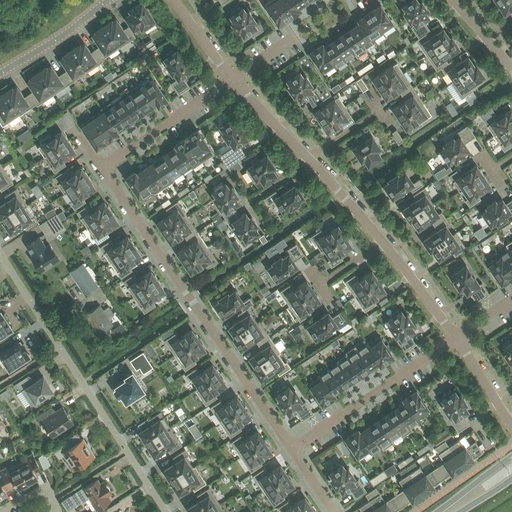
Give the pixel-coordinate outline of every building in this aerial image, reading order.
[(278,24),(290,16),(278,0),(269,0),(265,4),(278,24)] [(278,0),(290,16),(299,10),(292,0),(278,0)] [(307,1),(306,0),(292,0),(299,10),(300,10),(298,7),(307,1)] [(403,13),(409,21),(411,20),(414,24),(411,26),(419,38),(427,32),(430,30),(423,20),(428,16),(424,11),(427,9),(421,1),(419,2),(417,0),(405,0),(403,2),(405,4),(401,7),(404,12),(403,13)] [(511,8),(511,0),(503,0),(499,3),(502,8),(503,8),(506,12),(511,8)] [(131,12),(126,16),(134,28),(138,34),(143,31),(144,31),(156,23),(151,16),(154,14),(148,6),(145,8),(141,2),(139,3),(138,3),(138,4),(133,7),(132,7),(133,9),(131,11),(131,12)] [(392,22),(380,5),(369,13),(383,33),(381,30),(392,22)] [(259,23),(255,26),(252,21),(254,20),(249,11),(246,13),(243,8),(241,9),(239,6),(231,12),(233,14),(231,16),(235,21),(232,22),(238,31),(240,29),(244,34),(249,31),(253,36),(263,29),(259,23)] [(383,33),(369,13),(359,19),(375,42),(373,39),(383,33)] [(108,22),(104,26),(119,48),(135,36),(128,26),(123,29),(121,27),(122,27),(121,26),(121,27),(119,24),(119,23),(116,19),(112,21),(111,20),(109,22),(109,21),(108,22)] [(359,20),(361,22),(352,28),(367,51),(367,50),(366,48),(375,42),(359,19),(359,20)] [(99,42),(100,45),(95,48),(103,61),(103,60),(102,59),(119,48),(104,26),(99,29),(99,28),(98,29),(96,31),(97,32),(93,34),(96,38),(95,39),(98,43),(99,42)] [(367,51),(352,28),(342,35),(357,57),(367,51)] [(416,40),(426,55),(451,38),(451,37),(449,38),(443,29),(437,33),(437,32),(431,36),(427,32),(419,38),(416,40)] [(357,57),(342,35),(333,41),(345,60),(354,53),(357,57)] [(451,53),(458,48),(457,46),(457,45),(457,46),(452,39),(453,39),(452,38),(451,38),(426,55),(436,70),(440,67),(448,62),(445,58),(451,53)] [(324,47),(322,44),(322,45),(336,66),(345,60),(333,41),(324,47)] [(76,46),(72,49),(87,72),(103,61),(95,48),(96,50),(91,53),(89,51),(90,51),(87,47),(84,43),(80,45),(79,44),(77,46),(77,45),(76,46)] [(335,66),(336,66),(322,45),(315,49),(310,52),(324,73),(335,66)] [(141,57),(147,54),(145,51),(143,48),(137,52),(141,57)] [(66,66),(68,68),(62,72),(70,83),(87,72),(72,49),(67,53),(67,52),(65,53),(66,53),(64,55),(64,56),(61,58),(64,62),(63,62),(66,66)] [(389,58),(396,53),(393,49),(386,54),(389,58)] [(190,86),(182,76),(190,70),(187,65),(186,64),(184,61),(184,60),(177,50),(175,52),(174,52),(173,50),(166,55),(168,57),(167,57),(165,59),(169,64),(167,65),(172,73),(174,72),(178,78),(171,83),(179,94),(190,86)] [(304,54),(296,59),(300,65),(304,63),(307,68),(311,65),(304,54)] [(474,66),(468,57),(462,60),(456,64),(452,59),(448,62),(440,67),(444,73),(447,72),(453,81),(451,82),(476,65),(474,66)] [(376,84),(377,84),(379,88),(403,72),(396,62),(384,70),(380,73),(374,77),(377,81),(375,82),(376,83),(375,83),(376,84)] [(43,68),(43,69),(38,72),(53,94),(70,83),(62,72),(58,75),(56,73),(57,73),(54,69),(53,69),(50,65),(47,68),(46,67),(44,68),(44,67),(43,68)] [(477,66),(476,65),(451,82),(461,98),(465,95),(473,90),(470,86),(476,81),(476,80),(483,75),(482,74),(482,73),(477,67),(478,67),(477,66)] [(303,77),(299,72),(298,73),(296,70),(288,76),(289,78),(287,80),(291,85),(289,86),(294,95),(297,93),(300,99),(305,95),(309,100),(320,93),(316,87),(312,90),(309,85),(311,84),(305,75),(303,77)] [(30,94),(29,93),(37,105),(53,94),(38,72),(34,75),(33,74),(32,75),(33,76),(31,77),(31,78),(28,81),(31,85),(30,85),(33,89),(35,91),(30,94)] [(401,95),(413,87),(403,72),(379,88),(382,93),(383,94),(384,94),(385,93),(388,97),(393,93),(394,93),(398,91),(398,90),(401,95)] [(113,80),(116,83),(123,78),(121,75),(113,80)] [(166,99),(150,75),(140,82),(155,104),(157,102),(159,104),(166,99)] [(355,80),(363,91),(368,87),(361,77),(355,80)] [(131,90),(145,111),(155,104),(140,82),(138,83),(139,85),(131,90)] [(110,87),(108,84),(101,88),(103,92),(110,87)] [(8,89),(9,89),(4,92),(19,115),(33,106),(36,104),(37,105),(29,93),(23,97),(22,94),(19,90),(16,86),(13,88),(12,87),(10,89),(10,88),(8,89)] [(326,87),(322,89),(327,96),(330,93),(326,87)] [(396,114),(397,114),(400,118),(423,102),(413,87),(401,95),(405,100),(404,100),(400,103),(394,107),(397,111),(396,112),(395,113),(396,114)] [(131,90),(130,88),(120,95),(135,117),(145,111),(131,90)] [(473,90),(465,95),(467,99),(473,95),(475,93),(473,90)] [(0,111),(0,122),(2,126),(19,115),(4,92),(0,95),(0,111),(0,112),(0,111)] [(318,118),(318,117),(321,122),(345,106),(338,96),(334,99),(330,93),(327,96),(318,102),(322,107),(321,107),(322,107),(316,111),(319,115),(317,116),(318,118)] [(112,103),(111,101),(110,102),(125,124),(135,117),(120,95),(119,95),(120,97),(112,103)] [(360,95),(356,98),(360,105),(364,102),(363,100),(360,95)] [(91,100),(89,96),(81,102),(84,105),(91,100)] [(100,108),(102,110),(101,110),(117,133),(118,132),(116,130),(125,124),(110,102),(100,108)] [(419,123),(432,115),(423,102),(400,118),(403,122),(402,123),(403,124),(404,124),(405,123),(408,127),(414,123),(418,121),(419,123)] [(343,129),(355,121),(345,106),(321,122),(324,126),(324,128),(325,127),(325,128),(327,127),(329,131),(335,127),(339,124),(340,124),(343,129)] [(491,107),(480,115),(494,135),(511,122),(511,111),(510,109),(498,118),(491,107)] [(117,133),(101,110),(91,117),(107,140),(117,133)] [(67,111),(61,115),(68,126),(74,122),(67,111)] [(81,124),(96,146),(107,140),(91,117),(81,124)] [(228,141),(217,149),(221,155),(220,155),(227,167),(237,160),(245,154),(238,144),(246,138),(243,133),(242,132),(240,129),(240,128),(239,128),(233,118),(231,120),(230,120),(228,118),(222,122),(223,124),(223,125),(221,126),(225,132),(223,133),(228,141)] [(511,122),(494,135),(504,150),(511,144),(511,138),(511,137),(511,136),(511,122)] [(462,152),(468,148),(464,143),(474,136),(467,125),(456,133),(459,137),(454,140),(453,138),(444,143),(446,146),(441,149),(442,151),(439,153),(445,161),(447,160),(449,161),(454,158),(456,160),(464,154),(462,152)] [(213,154),(197,129),(187,136),(203,161),(213,154)] [(396,129),(391,133),(398,143),(403,140),(396,129)] [(41,144),(37,146),(45,158),(69,141),(65,135),(64,135),(61,131),(52,137),(50,134),(39,141),(41,144)] [(366,135),(357,141),(359,144),(353,148),(355,151),(355,152),(356,152),(359,157),(358,157),(359,158),(361,156),(363,159),(364,158),(368,164),(380,156),(376,150),(380,148),(372,136),(368,138),(366,135)] [(203,161),(187,136),(177,143),(193,167),(203,161)] [(71,146),(72,145),(69,141),(45,158),(54,172),(65,164),(62,159),(74,151),(71,146)] [(176,144),(177,146),(168,152),(182,172),(181,170),(189,164),(192,168),(193,167),(177,143),(176,144)] [(182,172),(168,152),(158,159),(173,181),(174,180),(173,178),(182,172)] [(268,158),(267,155),(261,159),(259,156),(250,162),(252,165),(245,169),(253,181),(260,177),(264,183),(276,174),(272,169),(275,167),(273,164),(273,163),(272,163),(269,158),(270,158),(269,157),(268,158)] [(173,181),(158,159),(148,165),(164,188),(173,181)] [(237,160),(227,167),(232,173),(242,167),(237,160)] [(81,167),(76,171),(72,165),(54,178),(64,193),(88,177),(85,171),(84,172),(81,167)] [(148,165),(141,170),(139,172),(151,190),(152,190),(154,194),(164,188),(148,165)] [(459,168),(449,176),(459,191),(483,174),(480,169),(479,170),(476,165),(463,174),(459,168)] [(0,188),(1,190),(13,182),(2,166),(0,167),(0,188)] [(135,171),(127,177),(141,197),(151,190),(139,172),(136,174),(135,171)] [(386,187),(386,188),(384,189),(389,196),(390,194),(391,195),(393,197),(402,190),(402,191),(407,187),(408,186),(412,192),(423,184),(419,178),(412,183),(404,172),(398,176),(397,174),(389,180),(390,181),(384,185),(386,187)] [(487,180),(484,175),(483,174),(459,191),(461,190),(467,199),(465,200),(469,206),(480,199),(476,194),(489,185),(486,180),(487,180)] [(91,183),(92,182),(88,177),(64,193),(64,194),(68,191),(74,199),(70,202),(74,208),(85,201),(81,196),(94,187),(91,183)] [(226,209),(222,212),(225,218),(236,211),(233,205),(238,202),(234,197),(237,195),(231,187),(229,188),(225,183),(223,184),(222,182),(213,187),(215,190),(213,191),(217,196),(214,198),(220,206),(222,205),(226,209)] [(283,210),(290,206),(291,208),(298,202),(297,201),(303,197),(302,195),(301,194),(304,193),(299,186),(297,187),(296,187),(295,185),(285,192),(285,191),(280,195),(279,196),(276,190),(264,198),(268,204),(275,199),(283,210)] [(409,218),(410,219),(433,203),(427,194),(429,193),(425,186),(413,194),(416,199),(410,203),(410,204),(403,209),(404,210),(404,211),(409,217),(408,217),(409,218)] [(1,217),(3,216),(5,219),(23,207),(27,204),(16,188),(4,196),(7,201),(6,202),(6,201),(1,205),(0,205),(0,215),(0,216),(0,215),(1,217)] [(511,199),(505,204),(502,199),(496,202),(495,200),(486,205),(488,208),(483,211),(484,213),(481,215),(487,223),(489,221),(491,223),(496,220),(497,222),(506,216),(504,214),(509,211),(511,215),(511,214),(511,199)] [(160,228),(161,228),(164,232),(187,216),(177,201),(165,209),(169,214),(164,217),(157,222),(160,226),(160,227),(160,228)] [(88,205),(77,212),(87,228),(112,211),(108,206),(107,206),(104,202),(91,210),(88,205)] [(432,205),(434,204),(433,203),(410,219),(412,218),(418,228),(424,224),(424,225),(431,220),(434,225),(445,217),(441,211),(437,214),(432,205)] [(23,207),(5,219),(7,222),(6,223),(6,224),(10,231),(10,230),(11,231),(16,228),(21,225),(22,224),(26,229),(38,221),(28,205),(24,208),(23,207)] [(44,213),(48,219),(56,213),(52,208),(44,213)] [(57,214),(61,220),(66,217),(62,211),(57,214)] [(114,217),(115,217),(112,211),(87,228),(98,243),(108,236),(105,230),(117,222),(114,217)] [(245,212),(240,216),(236,211),(225,218),(229,224),(234,221),(237,226),(234,227),(240,236),(242,234),(246,239),(248,238),(249,241),(258,235),(256,233),(258,231),(254,226),(257,225),(251,216),(249,218),(245,212)] [(39,224),(46,235),(63,224),(61,220),(57,214),(56,213),(48,219),(39,224)] [(218,213),(212,218),(216,224),(223,220),(218,213)] [(462,216),(466,223),(470,220),(466,213),(462,216)] [(178,237),(183,234),(186,239),(197,231),(187,216),(164,232),(167,236),(166,237),(167,238),(168,238),(171,242),(178,237)] [(430,249),(430,250),(456,232),(455,232),(452,235),(446,226),(449,223),(445,217),(434,225),(437,230),(430,234),(431,235),(430,235),(424,240),(424,241),(425,242),(429,248),(430,249)] [(222,220),(216,225),(221,231),(227,226),(222,220)] [(310,236),(321,252),(325,249),(345,236),(341,231),(342,231),(341,229),(341,230),(338,225),(330,230),(326,233),(322,228),(310,236)] [(184,262),(208,246),(197,231),(186,239),(189,244),(184,247),(177,252),(180,256),(180,257),(181,258),(181,257),(184,262)] [(454,256),(466,248),(456,232),(430,250),(431,250),(433,249),(439,258),(444,255),(445,255),(451,251),(454,256)] [(264,234),(259,237),(263,242),(268,239),(264,234)] [(111,239),(100,247),(110,262),(135,246),(131,240),(130,241),(127,236),(115,245),(111,239)] [(348,239),(347,240),(345,236),(325,249),(331,258),(327,260),(331,267),(343,259),(339,254),(344,250),(351,245),(348,241),(349,241),(348,239)] [(35,260),(34,260),(40,270),(58,258),(49,244),(45,247),(39,237),(27,245),(36,259),(35,260)] [(277,242),(265,250),(270,257),(282,249),(277,242)] [(296,266),(293,261),(304,254),(296,243),(285,250),(288,254),(282,258),(281,257),(273,262),(274,264),(268,267),(270,270),(268,272),(272,278),(274,277),(275,277),(276,279),(296,266)] [(505,244),(507,247),(498,254),(511,273),(511,272),(511,271),(511,253),(505,244)] [(138,252),(138,251),(135,246),(110,262),(121,277),(131,270),(128,265),(141,256),(138,252)] [(206,269),(218,261),(208,246),(184,262),(187,266),(186,266),(187,268),(188,267),(191,272),(198,267),(203,264),(206,269)] [(511,277),(511,276),(511,273),(498,254),(499,256),(488,263),(492,269),(489,271),(495,278),(497,277),(501,283),(503,282),(503,283),(504,282),(511,277)] [(314,256),(308,260),(311,265),(318,261),(314,256)] [(82,262),(69,271),(84,293),(97,285),(82,262)] [(463,286),(467,293),(469,291),(476,303),(489,294),(482,282),(479,284),(473,276),(470,271),(466,265),(464,266),(462,263),(453,269),(455,272),(454,273),(456,277),(456,278),(457,279),(454,281),(459,289),(463,286)] [(356,273),(344,281),(354,296),(378,280),(375,276),(376,275),(375,274),(374,275),(371,270),(364,275),(359,278),(356,273)] [(134,274),(124,281),(134,296),(158,280),(154,275),(150,271),(138,279),(134,274)] [(491,278),(487,273),(482,276),(485,282),(491,278)] [(161,286),(162,285),(158,280),(134,296),(144,312),(155,304),(151,299),(164,291),(161,286)] [(291,283),(279,291),(289,306),(313,290),(310,286),(310,285),(310,284),(309,285),(306,280),(299,285),(294,288),(291,283)] [(381,284),(381,285),(378,280),(354,296),(365,311),(376,303),(373,298),(378,295),(385,290),(382,286),(382,285),(381,284)] [(266,285),(260,289),(265,297),(271,293),(266,285)] [(260,289),(256,291),(261,299),(265,297),(260,289)] [(316,294),(313,290),(289,306),(300,321),(311,313),(308,308),(312,305),(320,300),(317,296),(317,295),(316,294)] [(233,309),(239,305),(242,311),(249,306),(253,303),(249,297),(242,302),(235,291),(228,295),(227,293),(219,299),(220,300),(215,304),(216,307),(214,308),(219,315),(221,313),(221,314),(223,316),(233,309)] [(268,295),(265,297),(268,301),(276,296),(273,291),(268,295)] [(99,305),(86,314),(99,333),(112,325),(108,318),(114,314),(109,306),(102,310),(99,305)] [(251,313),(253,312),(249,306),(242,311),(238,314),(241,318),(234,323),(235,323),(229,327),(236,336),(257,322),(251,313)] [(408,333),(413,329),(410,324),(412,322),(407,314),(404,316),(401,310),(399,312),(397,309),(389,315),(391,317),(389,318),(392,324),(390,325),(396,334),(398,332),(401,337),(397,340),(405,351),(415,343),(408,333)] [(0,335),(11,329),(12,328),(12,327),(6,318),(7,318),(4,314),(3,314),(1,312),(1,311),(1,310),(0,310),(0,335)] [(329,329),(335,325),(338,329),(349,321),(342,310),(331,317),(328,312),(308,326),(309,328),(309,329),(307,330),(312,337),(314,335),(314,336),(315,336),(316,338),(322,334),(323,336),(331,330),(329,329)] [(369,314),(374,321),(377,319),(372,312),(369,314)] [(369,314),(366,316),(370,323),(370,324),(374,321),(369,314)] [(257,322),(236,336),(234,338),(235,339),(234,339),(240,347),(241,348),(248,343),(249,344),(255,340),(258,345),(270,337),(259,321),(257,322)] [(121,325),(112,331),(117,337),(125,332),(121,325)] [(298,328),(291,333),(294,338),(302,333),(298,328)] [(176,332),(164,340),(174,355),(198,339),(195,335),(196,334),(195,333),(194,333),(191,329),(184,334),(179,337),(176,332)] [(379,336),(368,343),(380,361),(379,362),(381,365),(393,357),(379,336)] [(279,354),(281,352),(270,337),(258,345),(262,350),(255,354),(256,355),(250,358),(256,367),(257,368),(278,353),(279,354)] [(9,339),(0,345),(0,354),(8,367),(9,368),(10,367),(29,355),(29,356),(30,355),(29,354),(26,350),(27,349),(22,341),(21,342),(20,341),(21,341),(20,340),(19,340),(14,344),(9,339)] [(202,343),(201,343),(198,339),(174,355),(185,370),(196,362),(193,357),(198,354),(205,349),(202,345),(202,344),(202,343)] [(380,361),(368,343),(367,343),(358,349),(370,367),(379,362),(380,361)] [(345,352),(346,354),(360,374),(370,367),(358,349),(355,345),(345,352)] [(131,360),(136,369),(140,367),(143,373),(152,367),(142,353),(131,360)] [(291,367),(287,361),(285,362),(279,354),(278,353),(257,368),(256,367),(254,369),(261,379),(269,374),(269,375),(276,370),(279,375),(291,367)] [(337,361),(338,363),(350,381),(360,374),(346,354),(337,361)] [(329,369),(342,387),(350,381),(338,363),(329,369)] [(189,380),(191,379),(197,388),(218,373),(216,370),(216,369),(216,368),(215,368),(212,364),(205,369),(200,372),(197,367),(185,375),(189,380)] [(319,375),(320,376),(332,394),(333,393),(342,387),(329,369),(319,375)] [(116,388),(114,389),(119,396),(121,395),(126,402),(144,390),(132,372),(125,377),(126,379),(115,386),(116,388)] [(222,378),(218,373),(197,388),(195,389),(205,405),(217,397),(214,392),(218,389),(225,384),(222,380),(223,379),(222,378)] [(29,375),(13,385),(18,392),(16,394),(24,407),(30,404),(31,405),(53,391),(43,376),(33,382),(29,375)] [(335,396),(333,393),(332,394),(320,376),(309,383),(323,404),(335,396)] [(284,409),(286,408),(290,413),(295,409),(302,420),(313,413),(305,402),(301,405),(298,400),(300,398),(294,390),(292,391),(289,386),(287,387),(285,385),(277,391),(278,393),(277,394),(280,399),(278,401),(284,409)] [(6,389),(0,393),(0,398),(1,400),(10,395),(6,389)] [(451,389),(442,395),(444,397),(442,399),(446,404),(444,406),(449,414),(452,412),(455,417),(451,420),(458,431),(469,424),(462,413),(467,410),(464,404),(466,403),(460,394),(458,396),(454,391),(452,392),(451,389)] [(404,399),(406,402),(407,401),(419,418),(429,411),(416,391),(404,399)] [(221,399),(210,407),(220,422),(243,406),(240,402),(241,401),(240,400),(237,396),(230,401),(229,401),(225,404),(221,399)] [(317,405),(314,399),(309,402),(313,408),(317,405)] [(407,401),(406,402),(397,407),(411,427),(420,421),(419,418),(407,401)] [(247,410),(246,410),(243,406),(220,422),(230,437),(242,429),(238,424),(243,421),(250,416),(247,412),(248,411),(247,410)] [(61,432),(61,431),(73,423),(63,407),(54,412),(50,407),(36,416),(43,428),(47,426),(53,435),(52,436),(56,434),(57,435),(61,432)] [(402,437),(412,429),(411,427),(397,407),(387,414),(400,435),(402,437)] [(145,440),(146,439),(149,443),(171,428),(160,411),(148,419),(151,424),(140,432),(140,433),(144,439),(145,440)] [(378,420),(392,440),(400,435),(387,414),(378,420)] [(194,415),(191,417),(195,424),(199,421),(194,415)] [(383,449),(393,442),(392,440),(378,420),(368,427),(380,445),(383,449)] [(370,451),(371,452),(380,445),(368,427),(360,433),(359,434),(370,451)] [(170,453),(182,445),(171,428),(149,443),(151,446),(149,447),(150,448),(154,454),(155,455),(160,452),(165,449),(165,448),(166,447),(170,453)] [(446,429),(431,438),(436,445),(451,436),(446,429)] [(11,434),(14,440),(22,436),(18,430),(11,434)] [(358,430),(346,438),(359,458),(370,451),(359,434),(360,433),(358,430)] [(242,434),(230,442),(241,457),(264,441),(261,437),(262,436),(261,435),(260,435),(257,431),(250,436),(245,439),(242,434)] [(84,438),(71,446),(68,441),(54,450),(58,457),(64,454),(67,460),(65,461),(71,469),(72,468),(73,469),(94,455),(84,438)] [(465,447),(459,439),(449,445),(463,466),(473,460),(472,459),(482,452),(481,450),(478,446),(475,441),(465,447)] [(434,447),(444,461),(435,468),(442,479),(451,473),(452,474),(463,466),(449,445),(445,440),(434,447)] [(219,446),(215,441),(210,444),(214,449),(219,446)] [(267,445),(264,441),(241,457),(251,472),(262,464),(259,459),(264,456),(271,451),(268,447),(268,446),(267,445)] [(195,466),(195,465),(193,466),(186,456),(188,455),(184,449),(172,457),(176,462),(174,463),(169,466),(164,470),(165,471),(169,477),(169,478),(171,477),(173,480),(195,466)] [(26,459),(18,464),(29,485),(31,483),(34,482),(36,480),(34,479),(38,477),(36,475),(42,471),(32,453),(25,457),(26,459)] [(44,453),(39,457),(44,469),(50,464),(44,453)] [(419,466),(418,467),(414,462),(406,468),(409,472),(409,473),(423,494),(433,487),(433,485),(442,479),(435,468),(425,474),(419,466)] [(330,472),(334,477),(331,479),(337,487),(339,485),(343,491),(348,487),(355,498),(366,490),(358,479),(354,482),(351,477),(353,476),(348,468),(345,469),(342,464),(340,465),(338,463),(330,468),(332,471),(330,472)] [(393,463),(384,470),(388,476),(397,469),(393,463)] [(18,464),(9,468),(8,466),(1,469),(11,488),(17,485),(18,487),(21,486),(21,488),(24,487),(27,486),(29,485),(18,464)] [(264,467),(253,475),(263,490),(287,474),(284,470),(283,468),(283,469),(280,464),(273,469),(268,472),(264,467)] [(228,472),(223,465),(220,467),(224,474),(228,472)] [(364,473),(358,465),(354,468),(359,476),(364,473)] [(194,491),(206,482),(195,466),(173,480),(175,484),(174,485),(174,486),(178,492),(183,489),(188,486),(188,485),(190,485),(194,491)] [(395,495),(402,506),(412,500),(412,501),(423,494),(409,473),(405,468),(399,472),(402,477),(398,480),(404,488),(395,495)] [(0,499),(1,499),(3,498),(5,496),(4,495),(7,493),(5,491),(11,488),(1,469),(0,470),(0,499)] [(290,478),(290,479),(287,474),(263,490),(274,506),(285,498),(282,492),(286,489),(293,484),(290,480),(291,480),(290,478)] [(374,474),(368,478),(373,485),(379,481),(374,474)] [(110,490),(110,488),(109,486),(107,485),(106,484),(104,481),(100,484),(97,479),(84,488),(83,487),(76,492),(82,502),(89,497),(96,508),(110,499),(107,495),(111,492),(110,490)] [(207,511),(220,504),(209,487),(197,495),(200,500),(199,501),(198,501),(193,504),(194,504),(188,508),(189,509),(190,511),(207,511)] [(393,511),(402,506),(395,495),(385,501),(376,487),(365,494),(369,500),(377,511),(393,511)] [(71,495),(62,501),(67,509),(76,503),(71,495)] [(280,511),(283,511),(302,511),(311,506),(308,502),(309,502),(308,501),(307,501),(305,497),(297,501),(293,504),(289,499),(277,507),(280,511)] [(377,511),(369,500),(359,506),(362,511),(377,511)]
